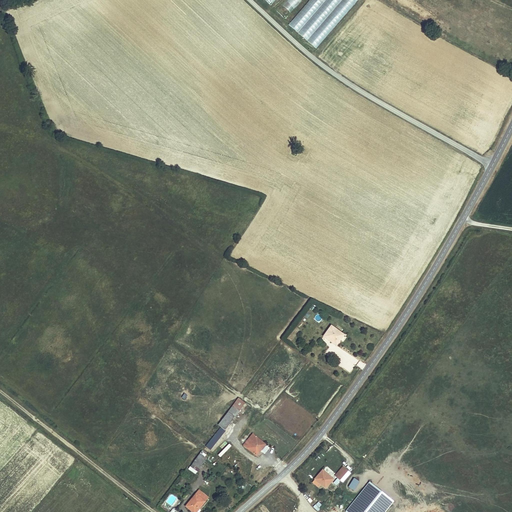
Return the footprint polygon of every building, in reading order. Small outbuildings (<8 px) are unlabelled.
[(285,0),(275,10),(283,18),(300,0),(285,0)] [(308,0),(288,26),(317,49),(356,0),(308,0)] [(343,336),(330,327),(324,337),(336,345),(343,336)] [(210,452),(245,404),(239,400),(216,431),(219,433),(207,449),(210,452)] [(267,428),(263,433),(273,442),(278,436),(267,428)] [(252,436),(244,448),(258,458),(267,445),(252,436)] [(221,457),(231,446),(229,443),(218,454),(221,457)] [(200,469),(208,459),(201,454),(193,464),(200,469)] [(341,465),(334,476),(344,482),(351,471),(341,465)] [(316,479),(326,488),(333,479),(323,471),(316,479)] [(354,491),(359,483),(352,479),(347,487),(354,491)] [(388,511),(395,506),(371,485),(346,511),(388,511)] [(186,507),(192,511),(197,511),(208,498),(199,491),(186,507)] [(317,501),(313,508),(319,511),(323,504),(317,501)]
